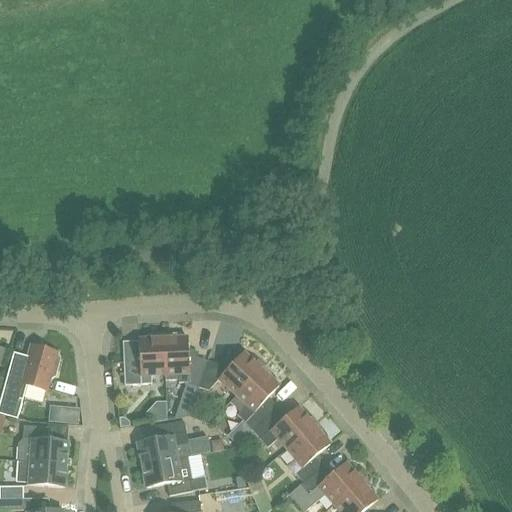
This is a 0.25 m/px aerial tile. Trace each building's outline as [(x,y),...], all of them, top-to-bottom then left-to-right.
[(124,361),(125,385),(152,384),(152,374),(164,373),(165,373),(164,335),(151,336),(147,337),(144,338),(143,339),(139,339),(140,360),(124,361)] [(175,335),(164,335),(165,373),(164,373),(164,381),(179,380),(179,382),(190,382),(190,384),(199,387),(208,360),(197,357),(196,360),(189,360),(188,337),(183,337),(179,336),(175,335)] [(56,376),(58,368),(60,359),(58,355),(56,355),(57,352),(32,345),(28,356),(14,352),(0,402),(0,413),(18,418),(27,385),(46,390),(50,377),(52,378),(56,376)] [(220,378),(237,395),(238,395),(240,392),(262,369),(244,352),(229,367),(208,360),(199,387),(209,390),(220,378)] [(230,403),(240,412),(238,414),(246,422),(253,430),(274,410),(265,401),(280,386),(262,369),(240,392),(238,395),(237,395),(230,403)] [(80,421),(81,405),(70,404),(69,421),(80,421)] [(274,410),(253,430),(261,439),(268,447),(279,438),(288,448),(317,423),(309,414),(307,413),(304,411),(302,410),(299,407),(286,417),(283,420),(274,410)] [(142,465),(177,458),(188,456),(191,455),(184,421),(156,426),(158,438),(138,442),(142,465)] [(317,423),(288,448),(303,467),(296,473),(304,482),(322,467),(315,458),(318,455),(330,444),(328,441),(327,438),(326,436),(325,433),(317,423)] [(17,462),(31,463),(31,462),(66,464),(68,441),(47,439),(48,427),(24,426),(23,439),(18,444),(17,462)] [(190,468),(188,456),(177,458),(142,465),(147,488),(167,484),(170,496),(193,491),(191,481),(193,481),(190,468)] [(65,488),(66,464),(31,462),(31,463),(30,485),(65,488)] [(304,482),(289,495),(303,511),(304,511),(326,494),(335,504),(364,479),(357,471),(355,469),(352,468),(350,467),(346,463),(334,473),(330,476),(322,467),(304,482)] [(245,488),(243,477),(236,478),(237,489),(245,488)] [(341,511),(363,511),(366,511),(378,500),(376,498),(375,495),(374,492),(373,490),(364,479),(335,504),(341,511)] [(23,486),(0,486),(0,498),(24,497),(23,486)] [(0,498),(0,511),(24,511),(24,498),(0,498)] [(201,511),(200,501),(171,503),(172,511),(201,511)]
